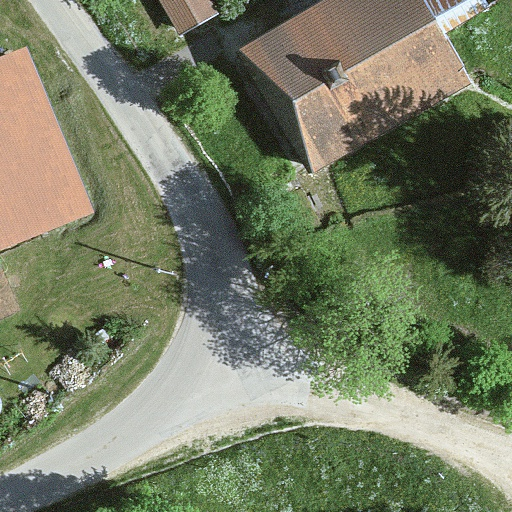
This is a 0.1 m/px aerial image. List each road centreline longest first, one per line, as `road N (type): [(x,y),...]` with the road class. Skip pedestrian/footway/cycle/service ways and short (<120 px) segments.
road 1 (residential): [(41,0),(193,233),(241,385)]
road 2 (unclassified): [(241,385),(328,383),(511,449)]
road 3 (unclassified): [(0,490),(241,385)]
